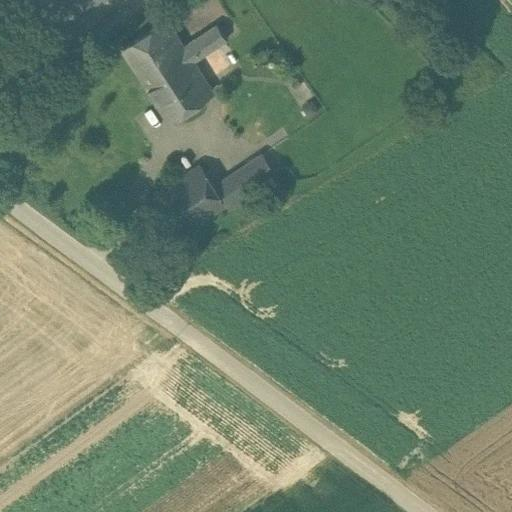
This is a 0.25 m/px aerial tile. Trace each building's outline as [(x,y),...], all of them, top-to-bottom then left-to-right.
[(183,46),(166,21),(166,20),(124,47),(169,118),(211,90),(207,84),(193,61),(183,46)] [(217,23),(183,46),(193,61),(216,47),(227,39),(217,23)] [(193,61),(207,84),(230,69),(216,47),(193,61)] [(263,153),(248,163),(263,185),(277,175),(263,153)] [(200,163),(147,197),(173,238),(225,204),(214,184),(200,163)] [(248,163),(214,184),(225,204),(227,207),(263,185),(248,163)]
